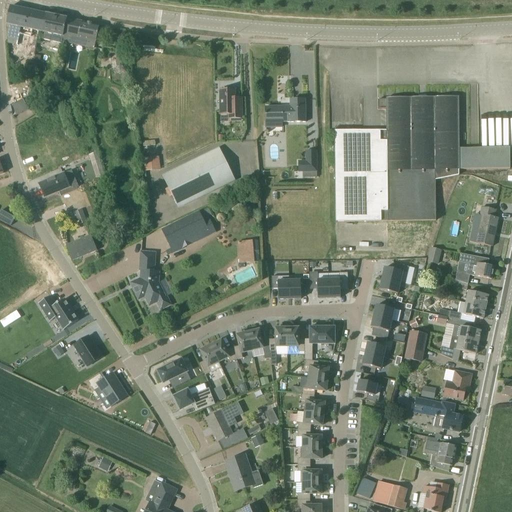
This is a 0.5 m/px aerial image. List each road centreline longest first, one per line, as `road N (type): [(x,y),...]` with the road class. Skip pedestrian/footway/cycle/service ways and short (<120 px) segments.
road 1 (tertiary): [(511,29),(266,29),(46,0)]
road 2 (residential): [(131,367),(23,190),(0,67)]
road 3 (residential): [(358,311),(256,314),(131,367)]
road 4 (residential): [(463,511),(511,280)]
road 5 (residential): [(338,511),(342,399),(358,311)]
road 6 (residential): [(209,511),(171,428),(131,367)]
